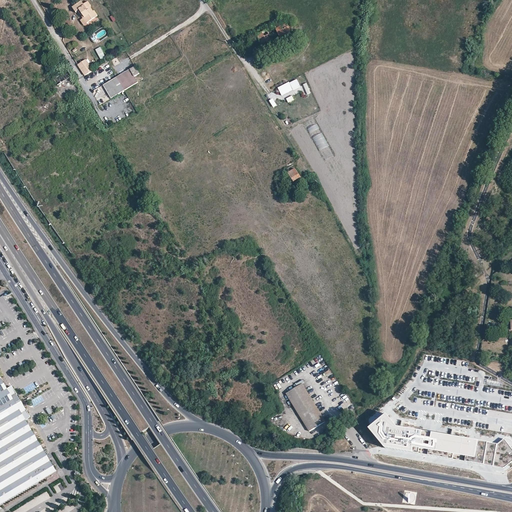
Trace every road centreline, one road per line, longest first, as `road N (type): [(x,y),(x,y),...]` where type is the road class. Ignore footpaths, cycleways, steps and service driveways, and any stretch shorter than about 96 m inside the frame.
road 1 (trunk): [(215,511),(0,186)]
road 2 (trunk): [(0,224),(192,511)]
road 3 (secondary): [(137,365),(0,173)]
road 4 (secondary): [(266,507),(288,471),(317,465),(465,490)]
road 5 (secondary): [(321,458),(249,448),(183,411),(137,365)]
road 6 (secondary): [(0,240),(109,420)]
road 7 (tertiary): [(88,430),(82,396),(0,263)]
road 8 (secondary): [(498,487),(321,458)]
